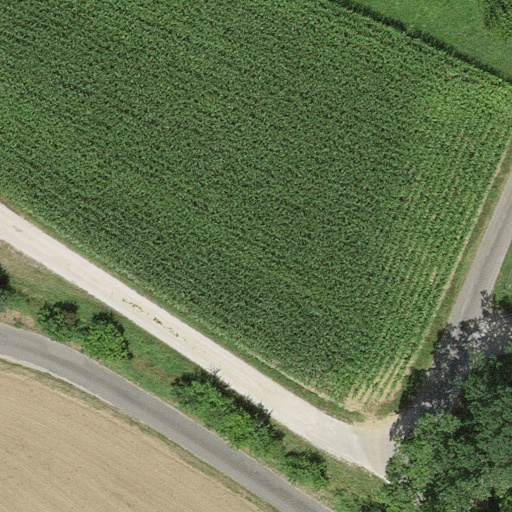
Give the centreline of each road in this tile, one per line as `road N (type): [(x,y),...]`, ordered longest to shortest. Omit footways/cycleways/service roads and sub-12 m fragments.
road 1 (track): [(0,228),(414,467)]
road 2 (unclassified): [(303,511),(93,376),(0,338)]
road 3 (unclassified): [(454,511),(414,467),(458,320),(511,195)]
